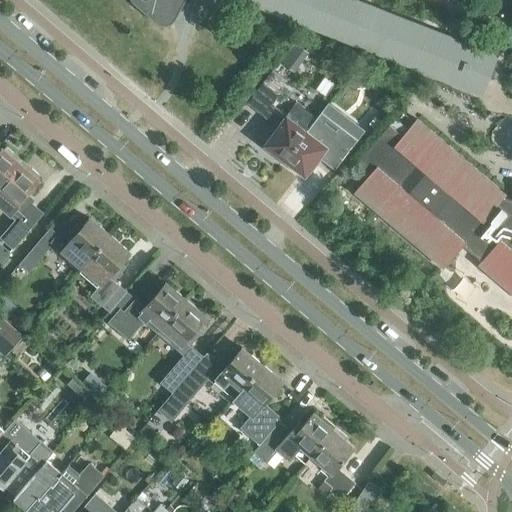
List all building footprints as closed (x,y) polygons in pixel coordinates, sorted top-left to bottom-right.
[(133,2),(134,4),(157,22),(158,23),(160,24),(162,25),(163,25),(165,25),(167,25),(169,24),(171,23),(172,22),(174,21),(175,19),(181,8),(185,0),(131,0),(133,2)] [(305,0),(249,0),(298,19),(305,0)] [(305,0),(298,19),(330,32),(341,0),(305,0)] [(485,84),(497,53),(465,41),(464,43),(353,0),(341,0),(330,32),(455,81),(458,73),(485,84)] [(282,157),(284,158),(306,130),(271,103),(279,93),(263,81),(247,103),(278,126),(265,143),(274,150),(274,154),(279,157),(282,157)] [(369,174),(355,191),(443,266),(444,267),(463,245),(481,260),(479,263),(511,291),(511,197),(511,199),(504,196),(506,194),(416,118),(402,135),(389,124),(356,163),(369,174)] [(306,130),(284,158),(287,161),(288,164),(293,168),(296,167),(305,174),(327,145),(306,130)] [(333,151),(343,158),(358,138),(348,131),(333,151)] [(0,188),(20,163),(12,156),(14,154),(6,147),(4,149),(1,147),(0,147),(0,188)] [(20,163),(0,188),(19,204),(20,202),(26,208),(33,199),(27,194),(40,180),(37,177),(39,175),(31,168),(29,171),(20,163)] [(13,247),(36,221),(26,213),(4,239),(13,247)] [(71,262),(79,269),(109,234),(89,217),(78,230),(74,226),(63,238),(50,227),(19,264),(28,271),(53,242),(70,257),(71,262)] [(110,311),(127,292),(108,276),(129,251),(109,234),(79,269),(78,270),(98,287),(91,295),(110,311)] [(0,262),(11,248),(1,240),(0,240),(0,262)] [(140,303),(127,292),(110,311),(119,318),(129,306),(146,322),(157,331),(184,299),(165,282),(155,295),(150,291),(140,303)] [(200,331),(196,327),(205,316),(184,299),(157,331),(183,354),(160,381),(172,391),(181,381),(202,356),(203,355),(191,345),(190,346),(188,344),(200,331)] [(22,336),(0,316),(0,351),(4,355),(22,336)] [(205,352),(203,355),(202,356),(181,381),(194,392),(209,375),(234,396),(255,370),(261,363),(242,347),(234,356),(227,351),(217,362),(205,352)] [(259,445),(266,436),(279,420),(261,405),(278,385),(282,380),(261,363),(255,370),(234,396),(230,401),(248,416),(239,428),(259,445)] [(162,396),(153,406),(158,411),(167,401),(162,396)] [(279,420),(266,436),(259,445),(247,458),(260,469),(272,455),(279,461),(284,455),(289,459),(295,452),(305,460),(334,427),(314,410),(302,423),(298,420),(290,429),(279,420)] [(16,494),(46,458),(53,450),(24,425),(15,418),(6,428),(0,434),(0,483),(2,483),(16,494)] [(354,444),(334,427),(305,460),(317,471),(321,467),(328,473),(317,485),(326,492),(330,487),(341,496),(354,481),(336,465),(354,444)] [(23,505),(29,509),(28,504),(38,493),(41,493),(51,482),(52,483),(61,471),(46,458),(16,494),(14,497),(12,500),(20,508),(23,505)] [(62,506),(68,511),(71,511),(104,475),(90,463),(74,482),(61,471),(52,483),(51,482),(41,493),(38,493),(28,504),(29,509),(30,511),(28,511),(48,511),(53,507),(57,511),(62,506)] [(369,478),(350,509),(354,511),(369,511),(371,509),(367,506),(380,487),(369,478)] [(170,511),(171,511),(170,511),(182,498),(178,494),(166,508),(160,503),(152,511),(139,511),(146,505),(136,496),(123,511),(170,511)] [(87,501),(77,511),(94,511),(96,509),(87,501)]
